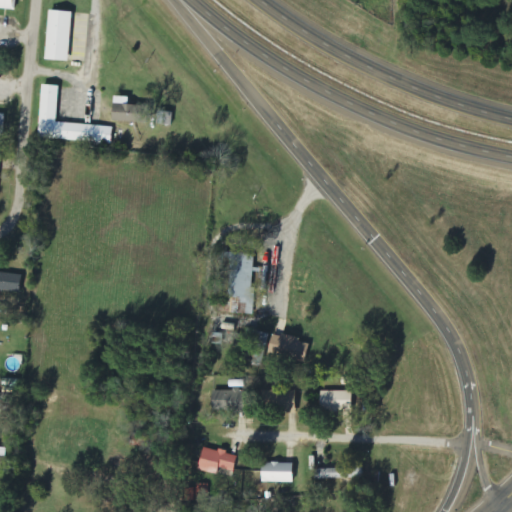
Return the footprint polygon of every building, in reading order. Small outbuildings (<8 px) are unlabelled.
[(18,0),(0,0),(0,7),(18,9),(18,0)] [(77,12),(54,11),(50,60),(74,62),(77,12)] [(139,130),(60,124),(63,86),(45,85),(41,138),(108,143),(109,136),(138,138),(139,130)] [(148,123),(148,105),(113,104),(112,122),(148,123)] [(157,125),(173,126),(174,113),(158,112),(157,125)] [(256,255),(230,254),(227,300),(247,301),(246,315),(252,315),(256,255)] [(0,291),(21,294),(23,274),(0,271),(0,291)] [(270,335),(248,329),(242,347),(264,353),(270,335)] [(306,361),(309,344),(300,343),(300,339),(271,334),(268,356),(306,361)] [(261,412),(296,413),(296,391),(262,390),(261,412)] [(247,392),(213,391),(212,412),(246,413),(247,392)] [(352,392),(321,392),(321,412),(352,411),(352,392)] [(235,473),(239,456),(204,448),(199,471),(220,475),(222,470),(235,473)] [(294,464),(263,464),(263,483),(294,484),(294,464)] [(362,469),(315,470),(315,480),(362,479),(362,469)]
